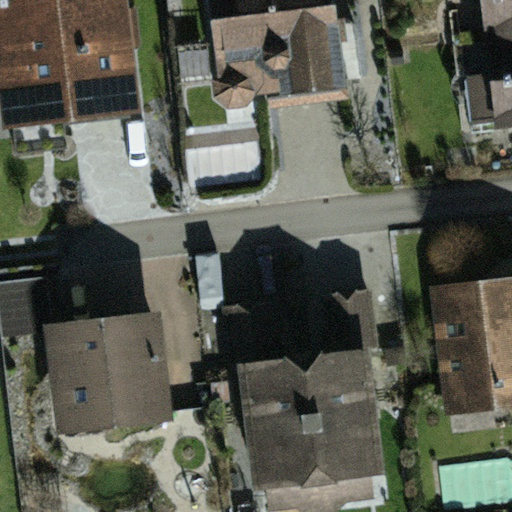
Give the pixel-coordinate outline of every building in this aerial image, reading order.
[(124,0),(8,0),(0,1),(0,33),(13,137),(139,121),(124,0)] [(328,0),(206,0),(223,109),(342,92),(328,0)] [(511,0),(472,0),(488,131),(511,128),(511,0)] [(511,286),(424,298),(440,416),(511,406),(511,286)] [(156,324),(41,336),(52,442),(167,430),(156,324)] [(374,366),(254,379),(268,500),(387,487),(374,366)]
